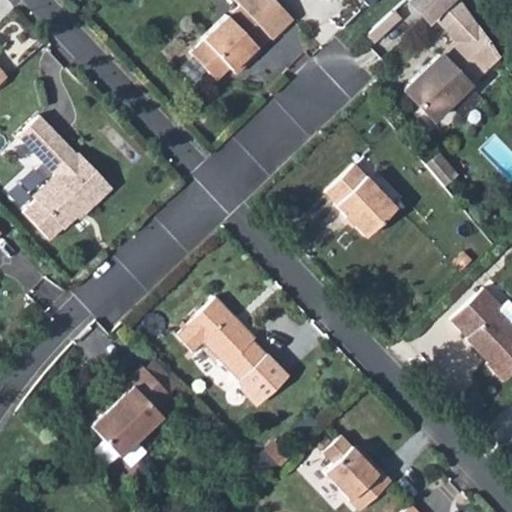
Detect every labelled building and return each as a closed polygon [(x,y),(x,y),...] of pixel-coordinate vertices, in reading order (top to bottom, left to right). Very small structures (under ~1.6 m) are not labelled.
[(200,38),(202,39),(188,52),(214,79),(228,66),(230,69),(240,59),(245,63),(258,49),(257,48),(269,36),(270,38),(291,18),(274,0),(233,0),(239,5),(227,16),(225,14),(200,38)] [(497,55),(460,0),(407,0),(426,20),(432,15),(456,40),(440,55),(438,53),(402,88),(431,118),(497,55)] [(372,40),(404,14),(396,4),(364,30),(372,40)] [(240,59),(230,69),(234,73),(245,63),(240,59)] [(16,135),(53,174),(31,195),(62,228),(80,210),(83,213),(110,187),(77,151),(75,153),(37,114),(16,135)] [(437,153),(424,164),(441,184),(454,174),(437,153)] [(394,207),(353,163),(323,191),(334,203),(333,204),(363,236),(394,207)] [(499,305),(481,287),(448,318),(465,336),(464,337),(476,350),(483,350),(489,357),(484,362),(502,381),(511,370),(511,328),(494,310),(499,305)] [(253,337),(213,296),(184,323),(185,325),(174,335),(190,351),(201,340),(238,379),(235,382),(252,405),(286,376),(251,339),(253,337)] [(121,384),(126,390),(89,425),(117,455),(160,415),(154,410),(169,395),(141,365),(121,384)] [(320,451),(331,462),(321,471),(348,499),(347,499),(357,510),(389,480),(364,454),(361,457),(338,434),(320,451)] [(100,439),(90,449),(105,464),(115,453),(100,439)] [(417,511),(409,503),(400,511),(417,511)]
